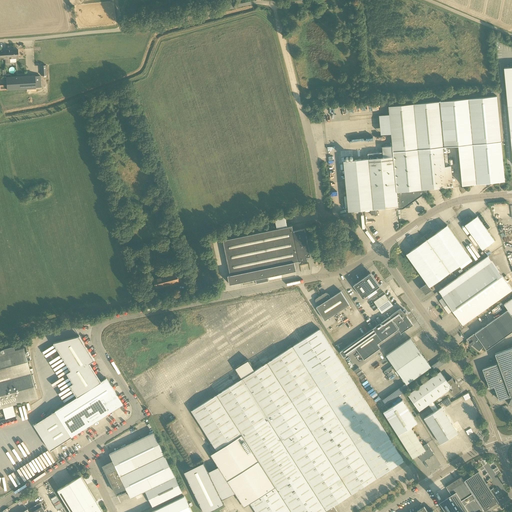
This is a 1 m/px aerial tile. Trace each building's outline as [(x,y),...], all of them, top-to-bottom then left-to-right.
[(18,58),(17,49),(3,50),(3,55),(5,55),(5,62),(5,63),(10,63),(10,58),(15,58),(18,58)] [(511,67),(502,68),(508,105),(511,104),(511,67)] [(6,78),(6,86),(0,86),(0,90),(7,90),(26,88),(27,92),(36,91),(36,87),(41,87),(40,76),(35,76),(25,76),(18,77),(6,78)] [(501,141),(496,95),(388,106),(392,146),(382,147),(382,152),(367,153),(368,159),(344,161),(348,211),(400,207),(398,209),(403,209),(423,195),(424,194),(425,194),(427,194),(427,193),(426,189),(453,186),(451,166),(445,167),(443,147),(459,145),(462,185),(476,184),(499,182),(505,181),(501,141),(502,141),(501,141)] [(351,150),(349,142),(342,144),(344,151),(351,150)] [(480,220),(477,216),(472,220),(470,217),(468,218),(467,217),(466,217),(464,219),(462,221),(465,225),(482,249),(495,241),(492,236),(480,220)] [(471,258),(447,225),(435,234),(433,231),(431,232),(430,231),(427,233),(427,234),(424,236),(450,273),(471,258)] [(293,231),(291,226),(223,240),(230,275),(228,276),(230,284),(291,272),(289,263),(299,261),(299,263),(307,261),(307,257),(310,257),(305,229),(293,231)] [(375,245),(378,243),(370,231),(367,233),(375,245)] [(430,287),(450,273),(424,236),(421,238),(420,238),(417,240),(418,241),(416,242),(418,246),(406,254),(427,283),(420,287),(425,294),(431,289),(430,287)] [(463,325),(511,289),(488,256),(439,291),(443,297),(439,300),(448,313),(453,310),(463,325)] [(156,288),(179,282),(184,281),(182,272),(180,272),(179,269),(179,268),(163,272),(164,276),(153,279),(153,280),(156,288)] [(375,289),(380,286),(370,273),(354,285),(363,298),(367,295),(369,298),(377,292),(375,289)] [(349,305),(343,295),(341,291),(330,298),(329,296),(330,296),(327,292),(314,300),(317,304),(318,304),(319,305),(316,307),(325,321),(349,305)] [(381,313),(393,305),(385,294),(372,303),(374,307),(376,306),(381,313)] [(402,311),(401,308),(391,315),(352,343),(364,359),(381,348),(378,343),(398,329),(401,333),(413,325),(406,315),(407,314),(404,310),(402,311)] [(486,350),(511,331),(511,316),(508,310),(474,334),(466,339),(469,343),(469,344),(470,343),(472,344),(471,345),(479,351),(484,346),(486,350)] [(219,338),(213,342),(215,345),(214,347),(216,350),(215,351),(216,352),(218,351),(221,351),(222,351),(231,351),(232,347),(236,347),(245,341),(245,339),(245,335),(248,332),(246,330),(244,329),(243,326),(248,323),(243,322),(229,331),(225,330),(223,332),(224,333),(221,336),(220,334),(219,338)] [(337,511),(333,505),(404,461),(336,355),(320,329),(293,347),(255,371),(248,360),(236,368),(243,379),(192,412),(217,451),(211,455),(244,508),(251,504),(255,511),(337,511)] [(101,382),(90,363),(95,360),(80,336),(54,343),(72,370),(67,373),(74,383),(70,386),(78,397),(56,411),(72,437),(123,404),(106,379),(101,382)] [(406,385),(431,367),(411,338),(386,356),(406,385)] [(511,347),(495,354),(498,363),(482,369),(490,388),(494,386),(499,400),(511,396),(511,398),(508,404),(511,405),(511,347)] [(24,348),(0,354),(0,408),(3,407),(6,418),(16,415),(13,405),(37,398),(27,360),(31,359),(30,356),(26,357),(24,348)] [(435,369),(446,361),(443,357),(433,365),(435,369)] [(447,381),(440,371),(408,394),(420,411),(428,405),(432,402),(449,389),(454,396),(461,390),(458,386),(459,386),(456,381),(455,382),(452,378),(447,381)] [(423,446),(411,426),(417,422),(403,400),(383,412),(413,458),(418,455),(422,462),(434,454),(427,443),(423,446)] [(441,407),(438,410),(433,412),(424,418),(440,444),(458,433),(441,407)] [(72,439),(55,412),(33,426),(50,452),(72,439)] [(182,492),(154,433),(109,454),(113,462),(104,467),(117,494),(122,492),(122,493),(127,491),(131,498),(145,491),(153,506),(182,492)] [(184,472),(203,511),(208,511),(224,504),(204,462),(184,472)] [(439,503),(445,511),(482,511),(498,501),(490,490),(487,484),(479,471),(464,481),(461,477),(462,477),(461,476),(446,486),(446,487),(451,495),(439,503)] [(7,476),(13,488),(22,483),(22,482),(21,479),(14,483),(12,478),(14,477),(12,473),(7,476)] [(70,511),(103,511),(81,476),(58,490),(70,511)] [(191,511),(184,496),(151,511),(191,511)] [(44,511),(42,507),(43,506),(40,502),(30,508),(32,511),(31,511),(29,511),(27,509),(22,511),(44,511)]
